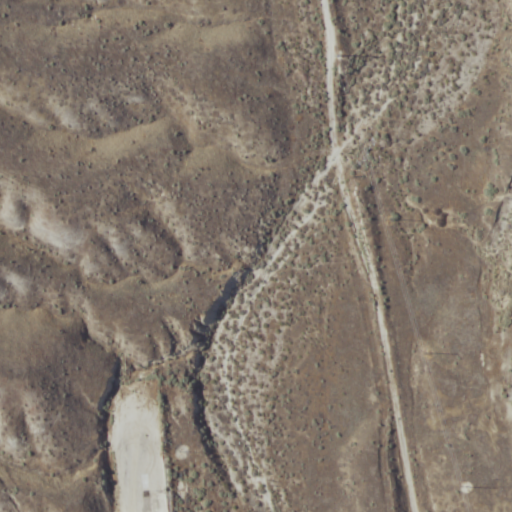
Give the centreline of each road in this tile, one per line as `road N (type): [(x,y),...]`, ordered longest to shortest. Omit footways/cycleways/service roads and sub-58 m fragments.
road 1 (track): [(328,17),(335,155),(376,292)]
road 2 (track): [(415,511),(376,292)]
